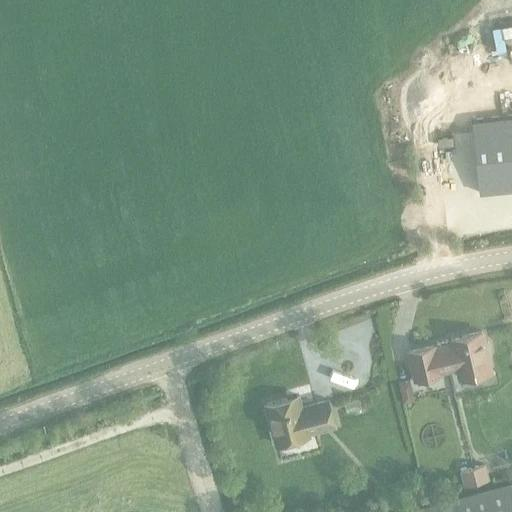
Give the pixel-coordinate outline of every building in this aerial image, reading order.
[(511,117),(471,122),(479,191),(511,187),(511,117)] [(450,337),(451,343),(434,347),(433,344),(409,350),(415,378),(416,377),(417,382),(429,379),(428,375),(440,372),(439,369),(457,366),(459,376),(490,369),(486,353),(489,351),(487,341),(483,341),(481,330),(450,337)] [(307,431),(334,424),(327,399),(300,406),(297,394),(265,403),(276,443),(308,435),(307,431)] [(459,469),(463,485),(489,478),(485,462),(459,469)] [(511,511),(511,479),(391,511),(511,511)]
